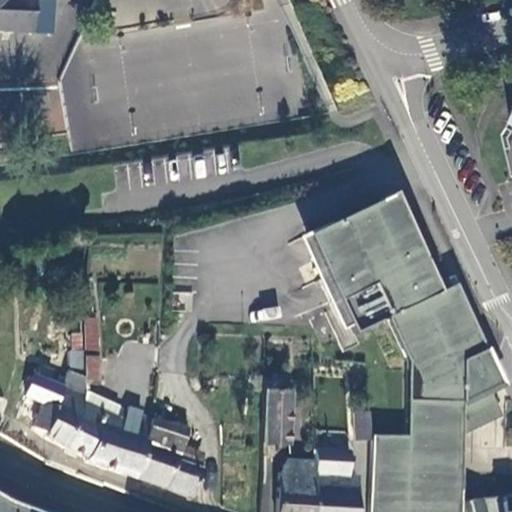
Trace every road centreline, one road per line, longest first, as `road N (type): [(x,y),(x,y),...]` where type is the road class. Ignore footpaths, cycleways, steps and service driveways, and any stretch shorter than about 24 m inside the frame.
road 1 (residential): [(511,330),(397,80),(398,53)]
road 2 (tertiary): [(113,511),(0,463)]
